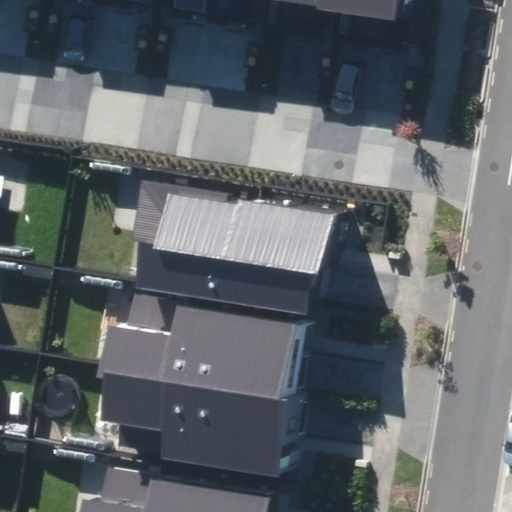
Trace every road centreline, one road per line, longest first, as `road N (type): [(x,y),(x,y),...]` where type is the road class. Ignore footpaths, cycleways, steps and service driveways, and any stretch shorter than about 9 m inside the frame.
road 1 (residential): [(0,98),(508,179)]
road 2 (residential): [(508,179),(459,511)]
